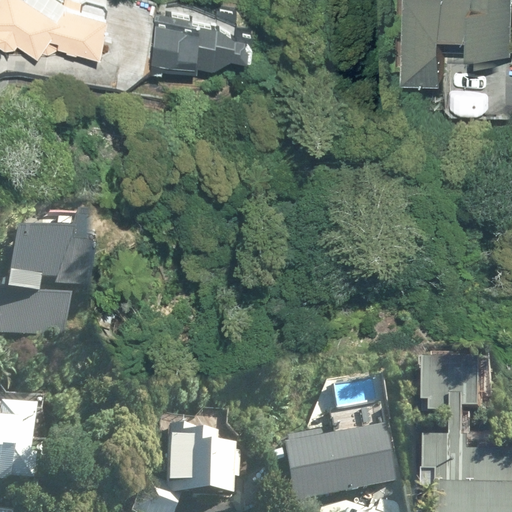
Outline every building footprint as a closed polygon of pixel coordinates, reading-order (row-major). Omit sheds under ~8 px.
[(0,0),(0,41),(8,47),(13,38),(34,50),(40,41),(99,47),(103,7),(56,2),(57,0),(0,0)] [(239,25),(230,25),(231,19),(234,13),(222,4),(214,14),(209,14),(209,0),(166,0),(166,6),(157,5),(157,10),(148,10),(145,54),(190,57),(190,60),(208,61),(208,57),(220,58),(221,48),(243,49),(244,31),(239,31),(239,25)] [(511,0),(399,0),(396,83),(439,85),(441,34),(468,35),(467,58),(510,60),(511,0)] [(0,284),(0,325),(63,335),(69,295),(83,297),(93,226),(69,223),(67,233),(10,224),(1,284),(0,284)] [(511,511),(511,441),(483,440),(482,463),(469,462),(470,448),(465,448),(467,417),(481,418),(484,372),(427,368),(424,422),(453,423),(452,447),(429,445),(425,497),(440,497),(439,511),(511,511)] [(34,423),(35,407),(0,404),(0,488),(5,489),(7,462),(23,464),(27,422),(34,423)] [(288,506),(395,480),(383,429),(363,434),(359,420),(324,428),(326,434),(273,446),(288,506)] [(162,489),(144,481),(130,511),(172,511),(178,499),(228,501),(230,453),(211,453),(212,435),(160,433),(159,466),(163,466),(162,489)]
